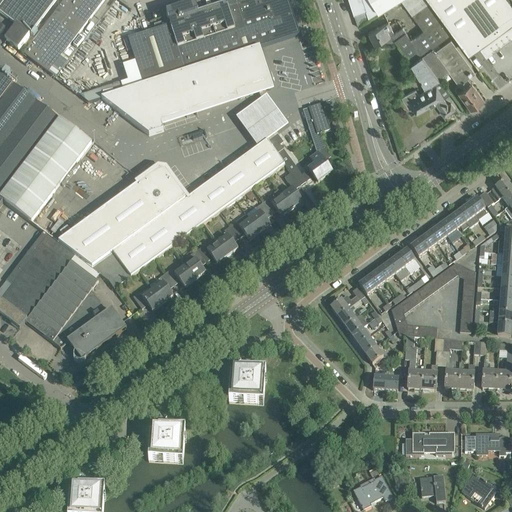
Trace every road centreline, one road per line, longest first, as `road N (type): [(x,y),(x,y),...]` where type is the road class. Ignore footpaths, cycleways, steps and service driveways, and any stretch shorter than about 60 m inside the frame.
road 1 (residential): [(6,511),(237,343),(264,342),(287,325)]
road 2 (residential): [(287,325),(293,311),(385,241),(495,163),(511,160)]
road 3 (residential): [(511,413),(369,412),(287,325)]
road 4 (tertiary): [(83,427),(262,297)]
road 5 (tertiary): [(404,197),(385,169),(329,0)]
road 6 (tertiary): [(262,297),(404,197)]
road 7 (tertiary): [(404,197),(511,119)]
